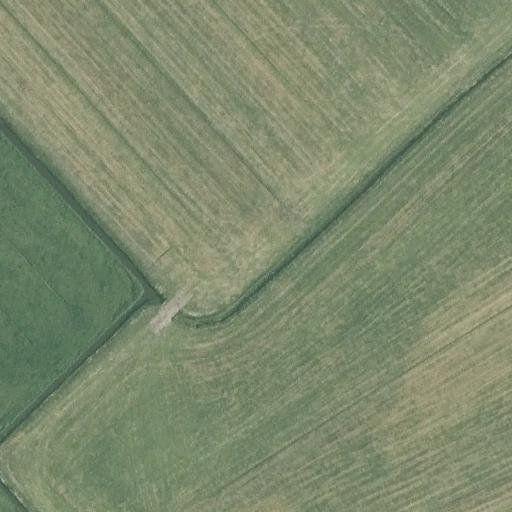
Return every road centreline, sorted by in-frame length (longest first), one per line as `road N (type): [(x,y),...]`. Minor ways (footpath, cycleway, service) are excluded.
road 1 (track): [(511,35),(254,260),(175,300)]
road 2 (track): [(157,317),(35,431),(16,459),(61,511)]
